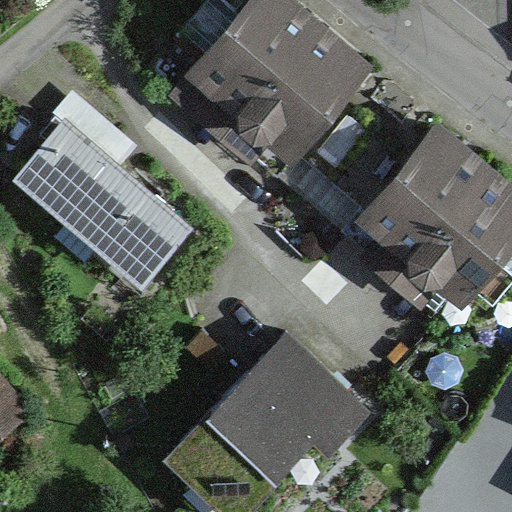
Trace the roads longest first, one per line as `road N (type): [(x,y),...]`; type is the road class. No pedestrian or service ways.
road 1 (residential): [(511,85),(400,0)]
road 2 (residential): [(0,77),(95,0)]
